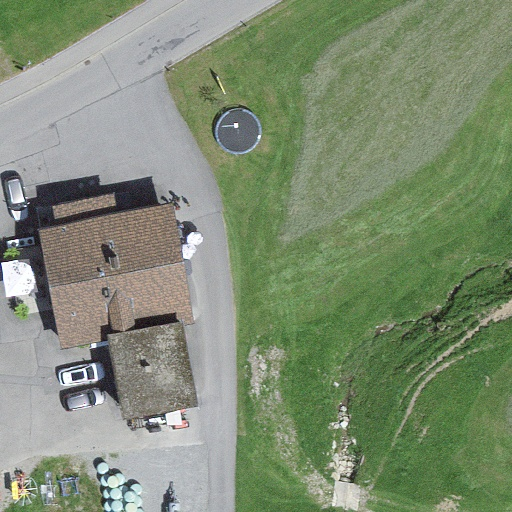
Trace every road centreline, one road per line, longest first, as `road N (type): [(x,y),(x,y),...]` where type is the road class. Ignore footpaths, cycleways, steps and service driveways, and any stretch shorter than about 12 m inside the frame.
road 1 (track): [(139,59),(193,185),(217,325),(224,511)]
road 2 (unclassified): [(240,0),(0,130)]
